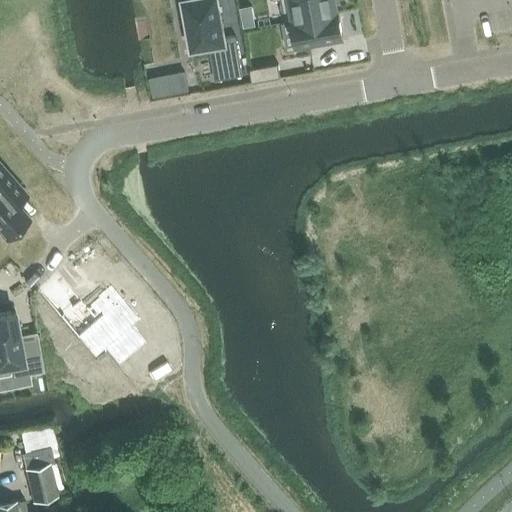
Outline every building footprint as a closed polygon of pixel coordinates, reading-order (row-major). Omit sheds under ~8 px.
[(243,75),(235,36),(224,38),(216,0),(186,0),(184,0),(193,48),(209,45),(215,80),(243,75)] [(273,0),(274,0),(275,0),(280,0),(285,23),(293,22),(338,13),(338,11),(336,12),(335,2),(339,1),(338,0),(273,0)] [(338,13),(293,22),(298,45),(342,37),(338,13)] [(278,64),(250,69),(252,82),(281,77),(278,64)] [(184,71),(170,74),(174,93),(188,90),(184,71)] [(0,231),(6,238),(8,236),(13,236),(20,230),(20,226),(28,219),(9,196),(20,187),(0,164),(0,231)] [(62,297),(55,291),(36,308),(55,330),(74,315),(91,331),(84,337),(99,354),(126,332),(112,316),(120,309),(89,274),(62,297)] [(14,381),(44,375),(38,344),(19,348),(13,321),(0,323),(0,371),(11,370),(14,381)] [(49,446),(22,452),(26,467),(51,461),(53,461),(49,446)] [(26,467),(25,468),(33,501),(59,495),(51,461),(26,467)] [(0,511),(31,511),(32,511),(30,511),(26,511),(25,500),(0,503),(0,511)] [(67,511),(65,501),(58,503),(60,511),(67,511)]
